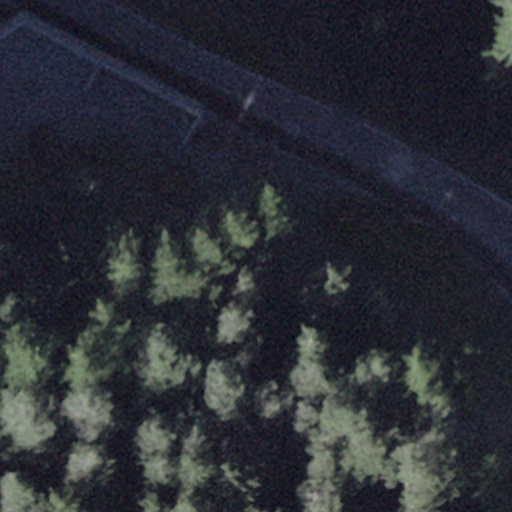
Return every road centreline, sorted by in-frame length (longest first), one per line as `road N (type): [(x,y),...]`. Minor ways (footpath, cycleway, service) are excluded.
road 1 (unclassified): [(39,0),(384,171),(511,245)]
road 2 (tertiary): [(0,222),(61,277),(169,511)]
